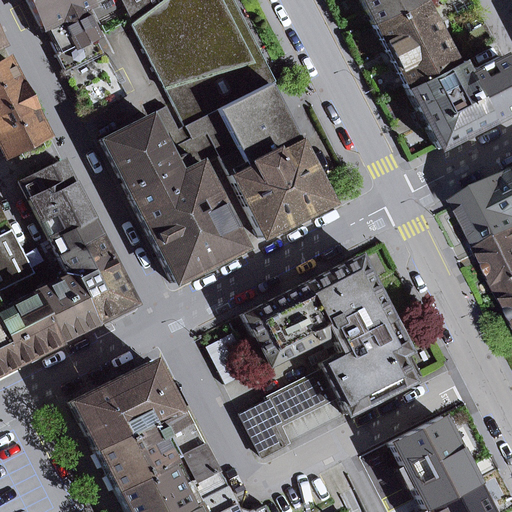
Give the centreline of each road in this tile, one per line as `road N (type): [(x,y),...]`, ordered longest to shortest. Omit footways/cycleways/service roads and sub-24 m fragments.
road 1 (residential): [(170,319),(254,481),(484,371)]
road 2 (residential): [(0,9),(170,319)]
road 3 (residential): [(170,319),(399,205)]
road 4 (tertiary): [(293,0),(399,205)]
road 5 (residential): [(0,404),(170,319)]
road 6 (tertiary): [(399,205),(484,371)]
road 7 (residential): [(399,205),(511,149)]
